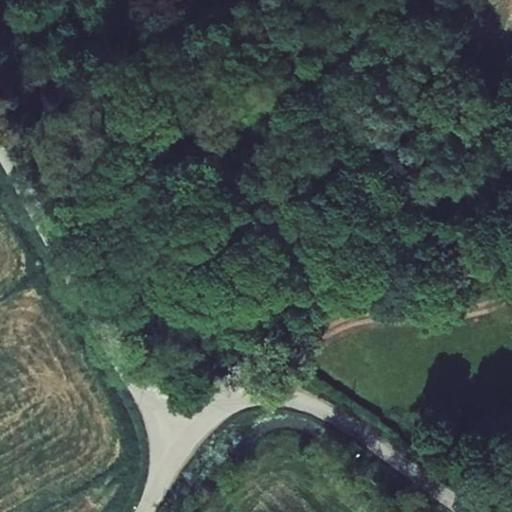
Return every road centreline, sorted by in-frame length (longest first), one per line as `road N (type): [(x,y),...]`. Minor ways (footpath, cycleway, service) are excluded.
road 1 (unclassified): [(0,154),(136,386),(171,408),(191,410)]
road 2 (unclassified): [(191,410),(249,396),(314,406),(469,511)]
